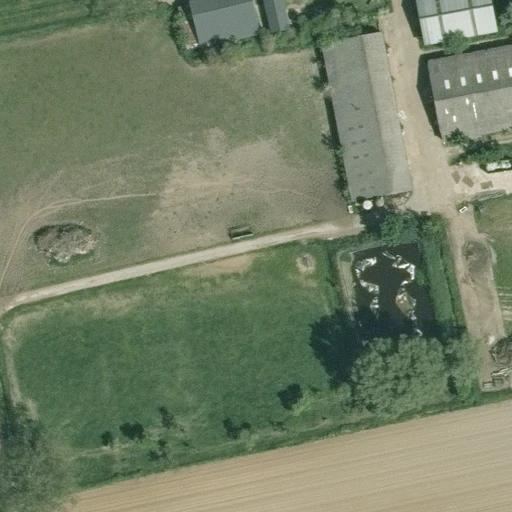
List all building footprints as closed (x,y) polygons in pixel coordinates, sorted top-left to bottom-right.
[(190,6),(200,50),(260,35),(252,0),(197,0),(189,2),(190,6)] [(262,0),(267,17),(270,31),(270,33),(289,30),(282,0),(262,0)] [(488,0),(414,0),(425,51),(496,37),(488,0)] [(187,52),(200,50),(190,6),(177,9),(187,52)] [(511,44),(427,62),(442,142),(511,129),(511,20),(511,21),(511,20),(511,44)] [(382,33),(321,45),(351,202),(412,191),(382,33)] [(495,281),(496,311),(511,311),(511,281),(495,281)] [(507,349),(472,350),(474,388),(509,386),(507,349)]
